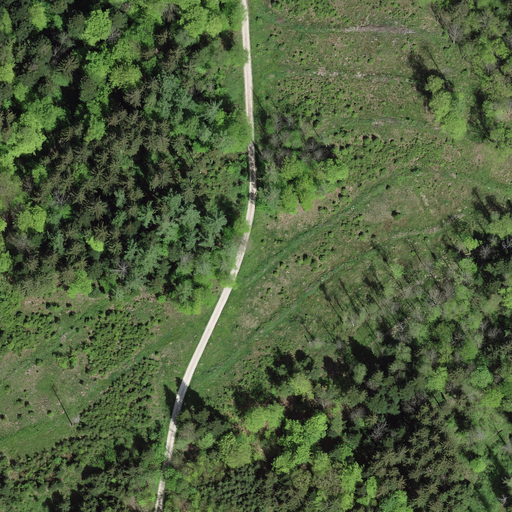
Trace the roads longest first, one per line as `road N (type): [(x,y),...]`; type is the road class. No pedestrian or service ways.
road 1 (track): [(156,511),(174,411),(248,238),(253,188),(243,0)]
road 2 (track): [(210,0),(60,130),(0,222)]
